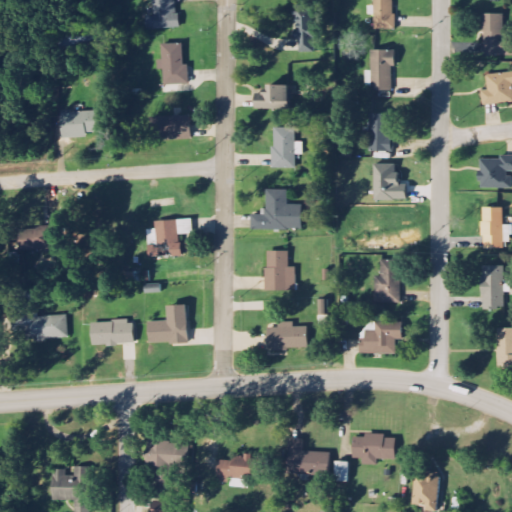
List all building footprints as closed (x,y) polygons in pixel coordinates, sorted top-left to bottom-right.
[(154,0),(155,15),(147,15),(147,29),(179,28),(177,0),(154,0)] [(375,29),(395,29),(395,0),(375,0),(375,5),(369,5),(369,14),(375,14),(375,29)] [(315,11),(295,11),(296,40),(300,40),(300,53),(316,52),(315,11)] [(484,55),(511,55),(511,36),(503,36),(504,13),(484,13),(484,55)] [(108,28),(58,27),(58,53),(71,53),(71,43),(89,43),(89,48),(108,48),(108,28)] [(184,43),(163,43),(163,59),(159,60),(159,69),(164,69),(165,84),(190,84),(189,64),(185,64),(184,43)] [(396,50),(373,49),(372,91),(395,91),(396,50)] [(511,71),(487,75),(489,91),(482,91),(484,106),(511,102),(511,71)] [(255,108),(290,109),(290,85),(268,84),(268,94),(256,94),(255,108)] [(62,112),(62,138),(88,137),(88,132),(102,132),(101,111),(62,112)] [(391,114),(372,114),(371,151),(394,151),(394,136),(390,136),(391,114)] [(150,117),(151,140),(192,139),(192,115),(150,117)] [(274,168),(296,168),(295,127),(274,128),(274,168)] [(481,158),(481,187),(511,187),(511,156),(511,158),(481,158)] [(252,229),(302,230),(303,204),(289,204),(289,190),(266,189),(266,215),(252,215),(252,229)] [(504,208),(484,207),(484,248),(503,248),(504,208)] [(182,257),(182,234),(194,234),(193,219),(156,221),(157,229),(148,229),(149,258),(182,257)] [(20,228),(21,250),(43,250),(43,252),(56,252),(55,227),(20,228)] [(297,267),(290,267),(290,251),(268,250),(267,291),(296,291),(297,267)] [(401,303),(402,260),(383,260),(382,276),(376,276),(376,303),(401,303)] [(506,266),(484,266),(484,308),(505,309),(506,266)] [(321,315),(329,314),(329,299),(320,299),(321,315)] [(149,322),(150,344),(189,342),(188,305),(169,306),(169,321),(149,322)] [(68,314),(12,316),(12,330),(26,329),(26,339),(36,338),(36,340),(69,339),(68,314)] [(135,321),(94,322),(94,345),(136,344),(135,321)] [(269,328),(269,350),(309,349),(308,327),(295,327),(295,322),(279,322),(279,328),(269,328)] [(361,354),(398,355),(398,340),(404,340),(404,323),(377,322),(377,330),(366,330),(366,338),(361,338),(361,354)] [(511,328),(498,328),(499,370),(511,370),(511,328)] [(398,439),(387,438),(387,435),(366,434),(366,438),(355,437),(355,459),(364,459),(364,466),(379,466),(379,460),(397,461),(398,439)] [(289,475),(330,476),(330,453),(305,453),(305,440),(290,439),(289,475)] [(148,465),(157,465),(156,482),(169,483),(170,464),(181,464),(182,443),(149,442),(148,465)] [(219,482),(231,483),(231,487),(253,488),(254,456),(234,455),(233,461),(220,460),(219,482)] [(350,483),(351,462),(337,462),(336,482),(350,483)] [(55,501),(77,501),(76,511),(90,511),(91,468),(77,467),(77,477),(68,477),(68,470),(55,470),(55,501)] [(431,511),(440,511),(441,478),(416,478),(415,506),(427,506),(426,511),(431,511)]
